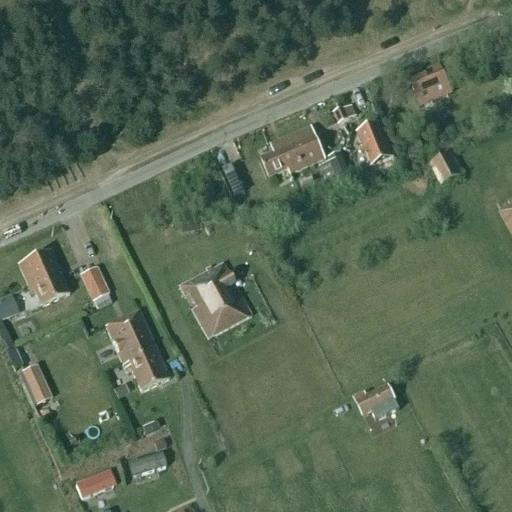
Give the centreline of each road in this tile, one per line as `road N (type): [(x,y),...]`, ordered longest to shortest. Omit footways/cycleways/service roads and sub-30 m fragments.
road 1 (unclassified): [(0,236),(511,16)]
road 2 (track): [(104,191),(48,0)]
road 3 (residential): [(206,511),(187,453),(178,365)]
